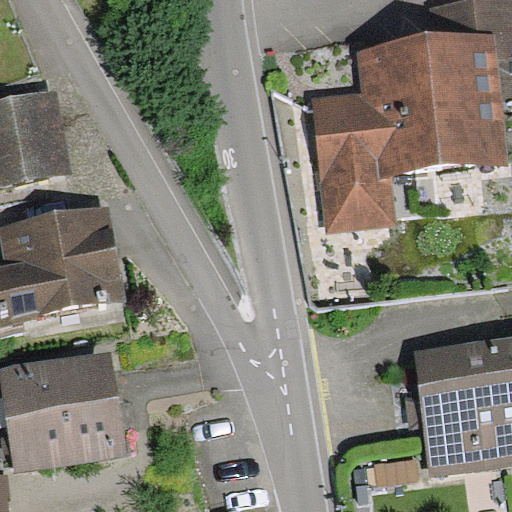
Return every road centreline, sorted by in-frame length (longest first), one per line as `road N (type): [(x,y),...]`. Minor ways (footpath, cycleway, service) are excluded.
road 1 (residential): [(41,0),(254,358),(285,370)]
road 2 (residential): [(221,0),(285,370)]
road 3 (residential): [(285,370),(309,511)]
